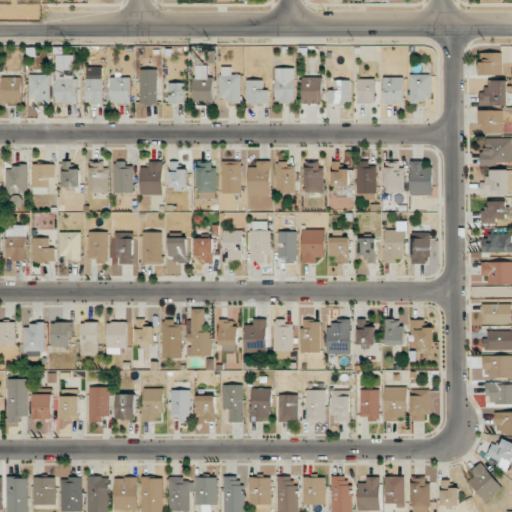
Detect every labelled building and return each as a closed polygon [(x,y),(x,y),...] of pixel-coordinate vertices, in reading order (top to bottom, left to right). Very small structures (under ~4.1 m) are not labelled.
[(479,53),(480,75),(503,74),(503,52),(479,53)] [(56,55),(55,103),(78,103),(78,79),(73,78),(74,55),(56,55)] [(208,65),(194,65),(195,105),(213,104),(213,77),(208,77),(208,65)] [(241,74),(232,74),(232,67),(220,67),(220,101),(241,101),(241,74)] [(295,102),(295,68),(275,68),(275,102),(295,102)] [(157,69),(140,69),(141,104),(158,104),(157,69)] [(30,74),(29,101),(50,101),(51,74),(30,74)] [(410,75),(411,102),(432,101),(432,74),(410,75)] [(22,77),(2,77),(3,104),(23,104),(22,77)] [(111,77),(112,103),(131,103),(131,77),(111,77)] [(302,104),(322,104),(322,77),(302,77),(302,104)] [(404,104),(404,77),(384,77),(384,103),(404,104)] [(358,103),(375,103),(375,78),(357,79),(358,103)] [(104,79),(86,79),(86,104),(104,104),(104,79)] [(247,104),(269,103),(268,89),(263,89),(263,80),(246,80),(247,104)] [(350,103),(350,80),(334,80),(334,90),(328,90),(329,104),(350,103)] [(508,80),(487,80),(487,93),(480,93),(480,104),(507,104),(508,80)] [(169,83),(169,103),(185,104),(185,83),(169,83)] [(504,133),(504,110),(481,110),(481,133),(504,133)] [(511,137),(486,138),(486,149),(480,149),(481,164),(511,163),(511,137)] [(223,193),(242,193),(242,160),(222,161),(223,193)] [(249,166),(248,194),(271,195),(272,161),(257,160),(257,167),(249,166)] [(410,195),(433,195),(433,168),(424,167),(424,161),(411,160),(410,195)] [(79,188),(79,161),(63,161),(63,188),(79,188)] [(114,193),(133,193),(134,161),(115,161),(114,193)] [(163,194),(162,161),(149,161),(149,167),(140,167),(141,195),(163,194)] [(332,189),(350,189),(350,169),(342,169),(342,161),(332,161),(332,189)] [(357,161),(358,193),(377,193),(376,168),(369,168),(369,161),(357,161)] [(108,162),(91,162),(90,192),(107,193),(108,162)] [(188,190),(188,162),(170,162),(170,191),(188,190)] [(216,192),(215,162),(198,162),(198,192),(216,192)] [(288,162),(276,162),(277,193),(296,193),(296,168),(288,168),(288,162)] [(323,162),(305,163),(306,193),(324,192),(323,162)] [(403,193),(403,162),(386,162),(385,192),(403,193)] [(55,164),(33,164),(33,193),(55,193),(55,164)] [(27,165),(13,165),(13,169),(7,169),(6,192),(27,193),(27,165)] [(511,195),(511,194),(511,169),(488,169),(487,182),(480,182),(480,194),(511,195)] [(506,201),(489,201),(489,208),(481,208),(482,224),(496,223),(495,219),(507,218),(506,201)] [(271,262),(270,221),(251,222),(252,262),(271,262)] [(385,230),(384,263),(397,263),(398,257),(406,257),(406,222),(397,222),(397,230),(385,230)] [(7,225),(8,261),(27,261),(26,225),(7,225)] [(302,263),(317,263),(317,257),(325,257),(325,230),(303,229),(302,263)] [(223,263),(230,263),(230,259),(244,259),(243,230),(222,230),(223,263)] [(108,231),(89,232),(89,261),(108,261),(108,231)] [(143,231),(143,264),(162,264),(163,232),(143,231)] [(296,231),(278,232),(279,261),(297,261),(296,231)] [(80,232),(60,232),(60,256),(66,256),(66,262),(81,262),(80,232)] [(429,232),(412,233),(413,264),(430,263),(429,232)] [(116,264),(134,264),(134,233),(116,233),(116,264)] [(511,251),(511,233),(482,235),(482,253),(511,251)] [(169,261),(190,261),(189,237),(168,238),(169,261)] [(349,237),(330,237),(331,256),(336,255),(336,263),(350,263),(349,237)] [(367,263),(376,263),(377,238),(359,237),(359,256),(367,256),(367,263)] [(49,238),(33,238),(33,262),(55,261),(55,247),(49,247),(49,238)] [(214,238),(197,238),(196,260),(213,260),(214,238)] [(511,284),(511,261),(482,262),(482,275),(489,275),(489,284),(511,284)] [(511,323),(511,303),(482,304),(482,323),(511,323)] [(212,356),(212,332),(204,331),(204,309),(192,308),(191,347),(187,347),(187,356),(212,356)] [(137,347),(155,347),(154,326),(148,326),(148,318),(136,319),(137,347)] [(220,351),(237,351),(236,319),(220,319),(220,351)] [(253,324),(245,325),(246,351),(268,351),(267,319),(253,319),(253,324)] [(351,354),(351,319),(332,319),(332,327),(327,327),(328,354),(351,354)] [(357,319),(358,346),(375,346),(375,319),(357,319)] [(386,345),(403,345),(403,319),(386,319),(386,345)] [(432,319),(412,319),(412,334),(416,334),(416,347),(432,347),(432,319)] [(162,357),(181,358),(182,321),(164,320),(162,357)] [(274,351),(293,350),(293,320),(274,321),(274,351)] [(301,352),(321,352),(322,320),(302,320),(301,352)] [(16,322),(0,321),(0,344),(16,345),(16,322)] [(82,355),(99,355),(98,322),(81,322),(82,355)] [(108,351),(128,351),(127,322),(107,322),(108,351)] [(24,351),(45,351),(45,324),(24,324),(24,351)] [(484,350),(511,350),(511,330),(484,330),(484,350)] [(511,377),(511,355),(483,356),(483,369),(489,369),(490,378),(511,377)] [(9,420),(29,419),(29,378),(8,379),(9,420)] [(511,403),(511,383),(487,383),(486,403),(511,403)] [(243,385),(224,384),(223,409),(230,409),(230,422),(243,422),(243,385)] [(110,416),(110,386),(89,387),(90,422),(103,422),(103,417),(110,416)] [(407,387),(385,387),(385,421),(399,421),(399,414),(407,414),(407,387)] [(163,388),(143,388),(144,422),(163,421),(163,388)] [(272,388),(252,388),(251,422),(271,422),(272,388)] [(412,389),(411,420),(429,420),(429,390),(412,389)] [(190,421),(191,390),(172,390),(171,421),(190,421)] [(326,390),(307,390),(306,422),(325,422),(326,390)] [(351,421),(350,390),(333,390),(333,421),(351,421)] [(380,390),(361,390),(360,419),(380,419),(380,390)] [(53,394),(34,394),(35,419),(53,418),(53,394)] [(136,394),(117,394),(117,419),(136,419),(136,394)] [(298,422),(299,395),(279,394),(279,422),(298,422)] [(197,396),(198,420),(216,420),(216,395),(197,396)] [(61,396),(62,419),(80,419),(79,396),(61,396)] [(511,411),(495,412),(495,426),(501,425),(502,434),(511,433),(511,411)] [(511,464),(511,441),(504,439),(501,445),(493,442),(488,456),(499,460),(496,467),(509,472),(511,464)] [(487,502),(503,488),(482,462),(465,476),(487,502)] [(88,476),(87,511),(108,511),(109,476),(88,476)] [(242,511),(243,476),(224,476),(224,511),(242,511)] [(277,511),(296,511),(297,476),(278,476),(277,511)] [(332,511),(350,511),(350,476),(332,476),(332,511)] [(405,476),(386,476),(385,504),(404,504),(405,476)] [(7,511),(28,511),(28,477),(8,477),(7,511)] [(34,505),(56,504),(55,477),(34,477),(34,505)] [(62,511),(82,511),(82,477),(61,477),(62,511)] [(114,509),(138,510),(138,477),(115,477),(114,509)] [(142,511),(162,511),(163,477),(143,477),(142,511)] [(196,505),(218,504),(217,477),(195,477),(196,505)] [(271,505),(272,477),(250,477),(250,504),(271,505)] [(325,504),(326,477),(304,477),(304,504),(325,504)] [(358,511),(380,511),(381,477),(367,477),(367,483),(358,483),(358,511)] [(429,511),(429,478),(413,477),(412,511),(429,511)] [(170,511),(190,511),(189,490),(193,490),(192,478),(169,478),(170,511)] [(460,505),(459,488),(451,488),(450,480),(441,480),(442,505),(460,505)]
